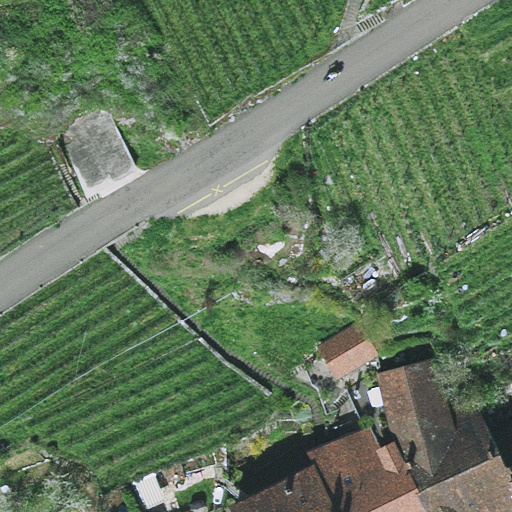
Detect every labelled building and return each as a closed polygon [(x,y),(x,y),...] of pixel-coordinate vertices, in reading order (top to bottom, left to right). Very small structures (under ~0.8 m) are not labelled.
[(57,129),(86,194),(135,166),(106,105),(57,129)] [(511,511),(511,472),(495,439),(491,429),(511,416),(511,375),(507,367),(470,399),(477,406),(449,417),(430,361),(378,375),(402,440),(434,511),(511,511)] [(434,511),(402,440),(378,375),(380,371),(351,381),(367,432),(324,449),(330,465),(318,470),(337,511),(434,511)] [(511,427),(495,439),(511,472),(511,427)] [(235,511),(337,511),(318,470),(235,510),(235,511)]
